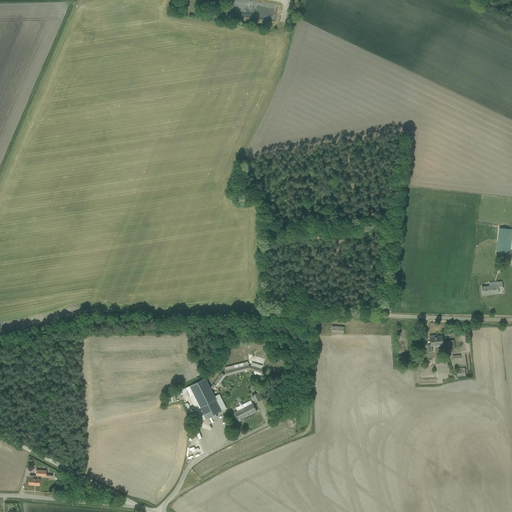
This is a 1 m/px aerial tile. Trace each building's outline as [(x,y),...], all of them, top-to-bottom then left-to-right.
[(509,253),(511,229),(499,228),(496,252),(509,253)] [(489,286),(482,287),(482,295),(499,293),(498,289),(502,289),(502,284),(502,282),(497,282),(497,285),(489,286)] [(332,326),(331,333),(343,334),(344,327),(332,326)] [(431,344),(427,345),(428,352),(432,352),(431,346),(443,344),(442,336),(434,337),(434,335),(430,336),(431,344)] [(446,341),(447,346),(448,350),(455,349),(453,340),(446,341)] [(249,362),(225,368),(226,371),(225,371),(226,375),(248,369),(264,374),(265,370),(264,370),(261,369),(250,365),(249,362)] [(456,369),(457,377),(465,375),(464,368),(456,369)] [(224,375),(222,373),(214,383),(217,384),(224,375)] [(181,395),(188,392),(202,421),(226,409),(219,394),(214,396),(205,378),(179,391),(181,395)] [(252,396),(253,398),(255,402),(261,400),(260,399),(263,398),(259,390),(256,391),(257,393),(252,396)] [(237,417),(237,418),(238,420),(256,411),(252,403),(250,400),(242,405),(242,403),(241,403),(239,404),(239,405),(240,406),(235,408),(237,411),(235,412),(237,417)] [(29,475),(28,484),(39,485),(39,479),(38,479),(38,476),(52,477),(52,475),(46,474),(46,470),(36,469),(35,476),(29,475)]
